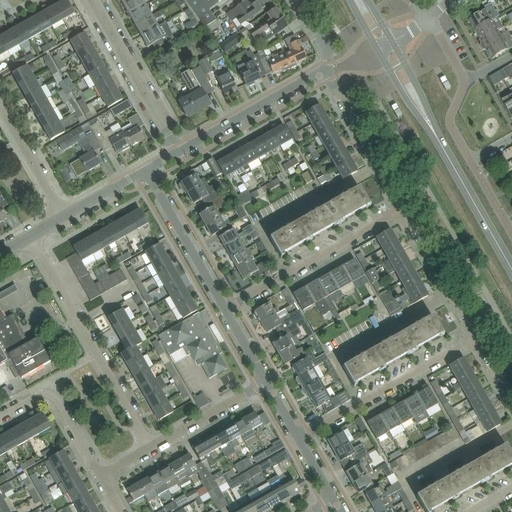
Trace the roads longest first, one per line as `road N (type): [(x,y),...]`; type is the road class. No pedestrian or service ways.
road 1 (residential): [(150,448),(29,236)]
road 2 (residential): [(398,214),(225,309)]
road 3 (residential): [(299,439),(468,342)]
road 4 (unknown): [(373,164),(260,230),(281,278)]
road 5 (residential): [(178,152),(91,0)]
road 6 (unknown): [(444,298),(340,356),(338,378),(354,407)]
road 7 (residential): [(178,152),(327,70)]
road 8 (tertiary): [(511,267),(431,126)]
road 9 (residential): [(398,214),(327,70)]
road 10 (residential): [(225,309),(146,171)]
road 11 (residential): [(468,342),(398,214)]
road 12 (residential): [(101,475),(48,399),(0,418)]
road 13 (residential): [(150,448),(265,382)]
road 14 (residential): [(62,217),(0,107)]
